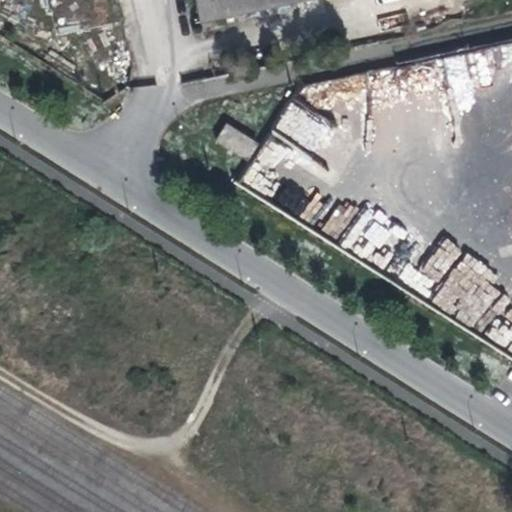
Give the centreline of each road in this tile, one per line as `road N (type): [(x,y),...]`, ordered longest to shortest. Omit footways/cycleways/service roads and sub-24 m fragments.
road 1 (unclassified): [(0,108),(511,429)]
road 2 (track): [(283,286),(239,335),(196,420),(163,443),(136,444),(85,425),(0,371)]
road 3 (track): [(511,20),(169,91)]
